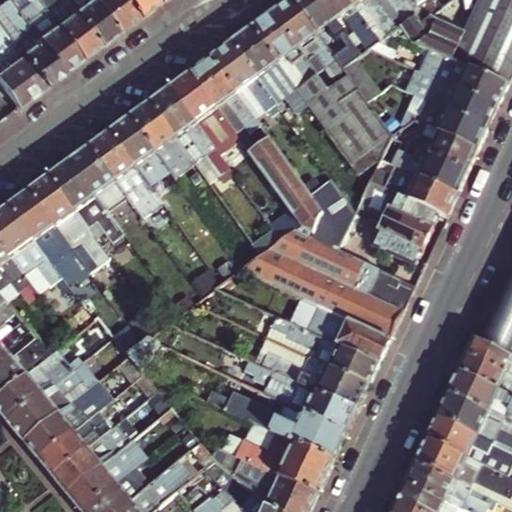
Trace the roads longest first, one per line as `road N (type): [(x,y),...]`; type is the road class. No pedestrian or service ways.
road 1 (secondary): [(351,511),(511,169)]
road 2 (residential): [(226,0),(182,23),(0,164)]
